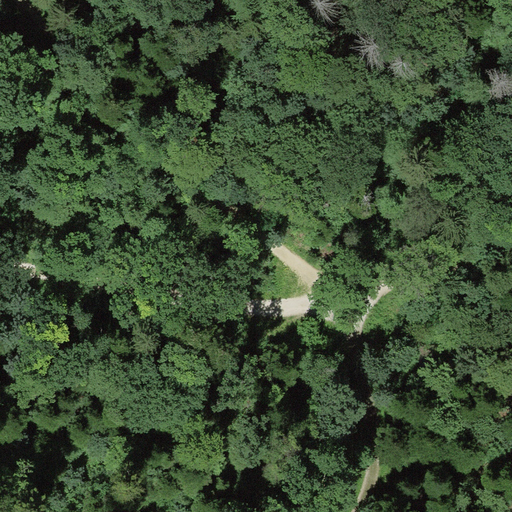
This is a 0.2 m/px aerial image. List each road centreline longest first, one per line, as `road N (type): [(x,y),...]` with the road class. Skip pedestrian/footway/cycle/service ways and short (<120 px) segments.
road 1 (track): [(358,511),(380,442),(375,378),(333,302),(290,253),(197,185),(76,74),(23,0)]
road 2 (track): [(511,242),(333,302),(258,308),(0,263)]
